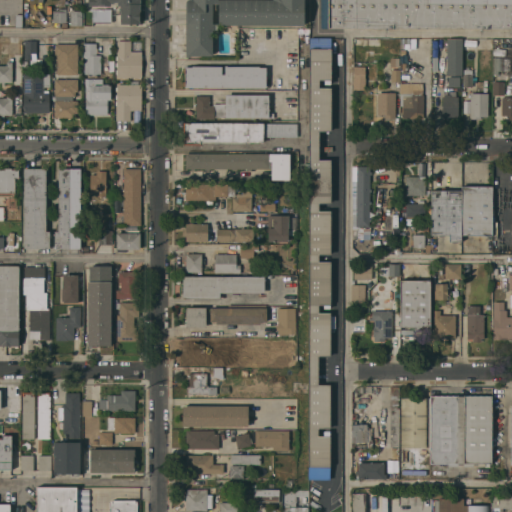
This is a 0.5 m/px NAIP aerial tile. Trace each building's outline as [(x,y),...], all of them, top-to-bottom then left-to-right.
[(120,23),(120,5),(117,5),(117,2),(111,2),(111,5),(89,5),(89,0),(140,0),(140,23),(120,23)] [(187,55),(187,0),(304,0),(304,24),(218,24),(218,29),(212,29),(212,55),(187,55)] [(511,28),(321,28),(321,0),(511,0),(511,28)] [(60,3),(60,8),(66,8),(66,22),(53,22),(53,9),(52,3),(60,3)] [(70,25),(70,12),(67,12),(67,6),(71,6),(71,8),(74,8),(74,10),(82,10),(82,25),(70,25)] [(111,22),(92,22),(92,16),(95,16),(95,9),(111,9),(111,22)] [(311,37),(331,37),(331,84),(324,84),(324,79),(319,79),(319,87),(331,87),(331,130),(319,130),(319,159),(331,159),(331,203),(319,203),(319,210),(331,210),(331,254),(319,254),(319,260),(330,260),(330,308),(323,308),(323,304),(318,304),(318,312),(330,312),(330,355),(318,355),(318,384),(330,384),(330,428),(318,428),(318,435),(324,435),(324,430),(330,430),(330,479),(310,479),(311,37)] [(462,75),(447,75),(447,39),(462,39),(462,75)] [(28,60),(28,67),(22,68),(22,60),(24,60),(24,40),(36,40),(36,53),(32,53),(32,59),(28,60)] [(117,40),(131,40),(131,51),(142,51),(142,77),(117,77),(117,40)] [(78,43),(78,74),(57,74),(57,57),(55,57),(55,43),(78,43)] [(84,43),(96,43),(96,47),(97,47),(97,53),(96,53),(96,55),(101,55),(101,74),(84,74),(84,43)] [(494,57),(503,57),(503,70),(498,70),(498,74),(494,74),(494,57)] [(0,65),(7,65),(7,61),(12,61),(12,82),(5,82),(5,84),(2,84),(2,82),(0,82),(0,65)] [(183,87),(183,81),(185,81),(185,71),(183,71),(183,67),(185,67),(185,66),(192,66),(192,65),(259,65),(259,66),(266,66),(266,87),(183,87)] [(365,87),(354,87),(354,66),(360,66),(360,68),(365,68),(365,87)] [(400,82),(391,82),(391,69),(393,69),(393,66),(399,66),(399,69),(400,69),(400,82)] [(472,86),(464,86),(463,74),(464,74),(464,69),(472,69),(472,86)] [(44,92),(50,92),(50,111),(24,112),(24,74),(50,73),(50,86),(44,86),(44,92)] [(78,78),(78,91),(75,91),(75,95),(55,95),(55,78),(78,78)] [(102,78),(102,84),(109,84),(108,85),(111,85),(111,99),(107,99),(107,114),(85,114),(85,85),(85,78),(92,78),(102,78)] [(504,95),(494,95),(494,81),(504,81),(504,95)] [(142,84),(142,107),(131,107),(131,120),(116,120),(116,106),(117,106),(117,83),(142,84)] [(385,118),(385,115),(378,115),(378,92),(395,92),(395,118),(385,118)] [(488,116),(480,116),(480,118),(470,118),(470,92),(488,93),(488,116)] [(12,93),(12,114),(4,114),(4,116),(2,116),(2,114),(0,114),(0,97),(2,97),(2,93),(7,93),(12,93)] [(411,93),(411,95),(423,95),(424,114),(416,114),(416,117),(403,118),(403,93),(411,93)] [(269,94),(269,112),(274,112),(274,117),(214,117),(214,118),(196,118),(196,95),(209,95),(209,105),(213,105),(213,103),(226,103),(226,94),(269,94)] [(458,116),(452,116),(452,118),(442,118),(442,96),(445,96),(445,94),(451,94),(451,96),(458,96),(458,116)] [(55,100),(55,97),(61,97),(61,100),(78,100),(78,112),(75,112),(75,117),(55,117),(55,100)] [(511,119),(509,119),(509,116),(501,115),(501,97),(511,97),(511,119)] [(202,142),(202,144),(183,144),(183,122),(264,122),(264,123),(297,123),(297,137),(264,137),(264,142),(202,142)] [(290,179),(271,179),(271,168),(251,168),(251,170),(247,170),(247,168),(237,168),(237,170),(232,170),(232,168),(210,168),(210,170),(205,170),(205,168),(195,168),(195,169),(191,169),(191,168),(185,168),(186,153),(290,153),(290,179)] [(356,165),(370,166),(369,226),(353,226),(354,209),(356,209),(356,165)] [(0,169),(4,169),(4,167),(12,167),(12,169),(19,169),(19,177),(15,177),(15,192),(0,192),(0,169)] [(46,230),(50,230),(50,247),(24,247),(24,168),(46,168),(46,230)] [(80,248),(54,248),(54,230),(58,230),(58,168),(81,168),(80,248)] [(113,209),(113,197),(124,197),(124,168),(141,168),(141,225),(124,225),(124,209),(113,209)] [(106,196),(96,196),(96,193),(90,193),(90,174),(97,174),(97,170),(106,170),(106,196)] [(425,194),(406,195),(406,176),(419,176),(419,178),(425,178),(425,194)] [(186,199),(186,183),(209,183),(209,185),(214,185),(214,184),(228,184),(228,185),(236,185),(236,190),(235,190),(235,195),(228,195),(228,196),(215,196),(215,197),(209,197),(209,199),(186,199)] [(492,186),(492,235),(463,235),(463,186),(492,186)] [(252,211),(232,210),(232,197),(236,197),(236,193),(242,193),(242,190),(252,190),(252,211)] [(431,235),(431,190),(461,190),(461,241),(449,241),(449,235),(431,235)] [(260,210),(260,198),(268,198),(268,203),(269,203),(269,210),(260,210)] [(406,216),(406,203),(416,203),(416,200),(423,200),(423,203),(425,203),(426,216),(406,216)] [(288,241),(268,241),(268,215),(288,215),(288,241)] [(208,223),(208,241),(186,241),(186,236),(183,236),(183,228),(186,228),(186,223),(208,223)] [(216,241),(216,228),(241,228),(241,227),(244,227),(244,228),(253,228),(253,241),(216,241)] [(116,249),(116,232),(128,232),(128,229),(140,229),(140,248),(116,249)] [(99,230),(113,230),(113,244),(99,244),(99,230)] [(425,247),(413,247),(413,234),(425,234),(425,247)] [(0,236),(4,236),(8,236),(8,241),(4,241),(4,248),(0,248),(0,236)] [(240,257),(240,245),(259,244),(259,250),(254,250),(254,257),(240,257)] [(186,253),(202,253),(202,271),(199,271),(199,274),(189,274),(189,271),(186,271),(186,253)] [(236,253),(236,264),(240,264),(241,273),(215,273),(215,253),(236,253)] [(391,276),(391,264),(400,264),(400,276),(391,276)] [(461,271),(460,271),(460,277),(445,277),(445,264),(461,264),(461,271)] [(19,345),(0,345),(0,265),(19,265),(19,345)] [(111,345),(88,345),(88,281),(89,281),(89,265),(111,265),(111,345)] [(353,279),(370,279),(371,266),(353,265),(353,279)] [(30,309),(27,309),(27,294),(24,294),(24,278),(25,278),(25,266),(45,266),(45,279),(44,279),(44,292),(47,292),(47,307),(50,307),(50,331),(52,331),(52,338),(50,338),(50,339),(30,339),(30,309)] [(116,289),(121,289),(120,281),(119,282),(118,271),(133,270),(134,297),(116,298),(116,289)] [(79,301),(62,302),(62,288),(63,288),(63,274),(78,274),(79,301)] [(265,276),(265,292),(261,291),(261,293),(223,293),(223,298),(190,298),(190,297),(186,297),(183,297),(183,275),(265,276)] [(430,280),(430,329),(415,329),(415,326),(400,326),(400,280),(430,280)] [(434,283),(446,283),(447,288),(450,288),(451,298),(434,299),(434,283)] [(351,304),(351,284),(365,284),(365,301),(361,301),(361,304),(353,304),(351,304)] [(115,302),(139,301),(139,316),(134,316),(135,340),(117,340),(117,314),(120,314),(119,308),(115,308),(115,302)] [(494,316),(494,301),(504,301),(504,308),(507,308),(507,316),(511,316),(511,338),(494,338),(494,316)] [(484,314),(484,324),(484,326),(484,338),(481,338),(481,341),(472,341),(472,338),(467,338),(467,305),(480,305),(480,314),(484,314)] [(81,326),(74,326),(74,340),(56,340),(56,317),(58,317),(58,316),(61,316),(61,317),(70,317),(70,306),(81,306),(81,326)] [(206,307),(206,327),(186,327),(186,307),(206,307)] [(267,307),(267,321),(261,321),(261,324),(216,323),(216,321),(210,321),(210,307),(267,307)] [(295,307),(296,333),(294,333),(294,335),(290,336),(290,334),(278,334),(278,329),(277,330),(276,325),(278,325),(277,308),(295,307)] [(374,340),(374,336),(373,336),(373,326),(374,326),(374,318),(372,318),(372,310),(392,310),(392,312),(393,312),(393,314),(392,314),(392,337),(385,337),(385,340),(374,340)] [(455,337),(446,337),(445,338),(442,338),(440,337),(440,340),(433,340),(433,315),(433,310),(440,310),(440,314),(455,314),(455,337)] [(248,364),(200,364),(200,351),(186,351),(186,338),(235,338),(243,338),(243,343),(249,343),(249,349),(243,349),(243,351),(242,351),(242,353),(237,353),(237,352),(230,352),(225,352),(225,357),(236,357),(236,355),(248,355),(248,364)] [(289,354),(297,354),(297,363),(289,363),(289,354)] [(213,367),(223,368),(223,374),(223,378),(213,378),(213,367)] [(207,386),(217,386),(217,394),(187,393),(187,386),(190,386),(190,372),(207,373),(207,386)] [(220,393),(220,386),(230,385),(230,392),(220,393)] [(399,446),(390,446),(390,423),(390,419),(391,419),(391,387),(399,387),(399,446)] [(37,426),(35,426),(35,438),(24,438),(24,391),(34,391),(34,424),(37,424),(37,426)] [(38,391),(50,391),(50,438),(37,438),(37,426),(37,424),(38,391)] [(54,441),(65,441),(65,433),(63,433),(63,428),(61,428),(60,427),(59,427),(59,421),(63,421),(63,407),(62,407),(62,404),(63,404),(63,403),(65,403),(65,392),(80,392),(80,413),(81,413),(81,416),(80,416),(80,475),(72,475),(72,473),(62,473),(62,475),(55,475),(55,473),(54,473),(54,441)] [(135,410),(107,410),(107,409),(99,409),(99,399),(107,399),(107,397),(115,397),(115,394),(123,394),(123,393),(127,393),(127,394),(135,394),(135,410)] [(458,463),(458,466),(448,466),(448,463),(430,463),(430,395),(463,395),(463,463),(458,463)] [(463,395),(491,395),(491,463),(474,463),(474,466),(464,466),(464,463),(463,463),(463,395)] [(401,397),(427,397),(427,447),(401,447),(401,397)] [(83,415),(83,400),(92,400),(92,415),(83,415)] [(248,405),(248,426),(183,426),(183,405),(248,405)] [(114,417),(135,417),(135,432),(114,432),(114,429),(107,429),(107,417),(114,417)] [(367,423),(367,429),(369,429),(369,441),(357,442),(357,443),(355,443),(355,442),(352,442),(351,424),(353,424),(367,423)] [(188,448),(188,442),(186,442),(186,429),(215,430),(215,433),(219,433),(219,448),(188,448)] [(289,430),(289,450),(273,450),(273,446),(255,446),(255,430),(289,430)] [(99,431),(112,431),(112,444),(99,444),(99,431)] [(0,437),(2,437),(2,434),(3,434),(3,432),(5,432),(5,434),(12,434),(12,469),(0,469),(0,437)] [(249,432),(251,445),(237,448),(235,435),(249,432)] [(135,448),(135,460),(133,460),(133,461),(134,461),(134,472),(90,472),(90,448),(135,448)] [(217,473),(183,473),(183,463),(186,463),(186,454),(213,454),(213,461),(218,461),(218,464),(224,464),(224,473),(217,473)] [(261,454),(261,464),(242,463),(231,463),(231,454),(261,454)] [(21,469),(21,455),(34,455),(34,469),(21,469)] [(39,455),(51,455),(51,469),(39,469),(39,455)] [(384,462),(384,474),(386,474),(386,478),(358,478),(358,474),(356,474),(356,470),(358,470),(358,462),(384,462)] [(244,478),(230,477),(230,465),(244,465),(244,478)] [(77,486),(77,511),(36,511),(36,486),(77,486)] [(186,510),(186,492),(187,492),(187,488),(207,488),(207,494),(213,494),(213,507),(207,507),(207,510),(186,510)] [(255,501),(255,489),(279,489),(279,501),(255,501)] [(308,511),(283,511),(283,489),(296,489),(296,506),(308,506),(308,511)] [(511,492),(511,508),(491,508),(491,493),(511,492)] [(366,511),(353,511),(353,493),(366,493),(366,511)] [(489,511),(435,511),(435,500),(438,500),(438,498),(464,498),(464,505),(489,505),(489,511)] [(111,511),(112,500),(139,500),(139,511),(111,511)] [(238,502),(238,511),(219,511),(219,501),(238,502)] [(0,511),(0,503),(10,503),(10,511),(0,511)]
